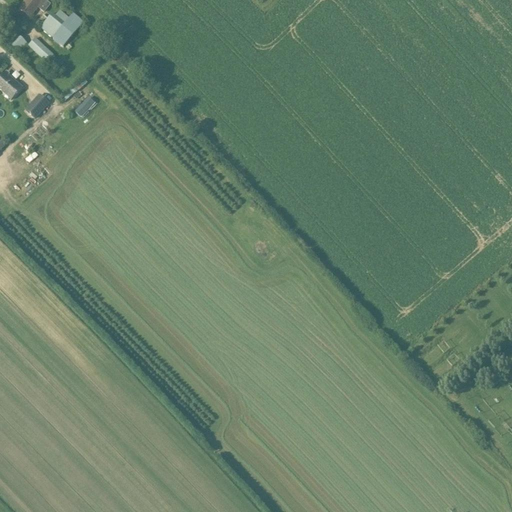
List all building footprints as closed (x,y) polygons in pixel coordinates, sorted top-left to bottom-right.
[(29,18),(37,8),(44,13),(50,5),(43,0),(27,0),(19,10),(29,18)] [(52,14),(40,29),(52,40),(63,49),(84,24),(73,15),(69,19),(60,11),(55,16),(52,14)] [(9,45),(17,54),(27,44),(19,36),(9,45)] [(53,57),(35,39),(28,47),(46,65),(53,57)] [(0,91),(11,101),(22,89),(5,74),(0,79),(0,91)] [(35,100),(27,108),(25,112),(29,116),(30,116),(35,121),(49,105),(39,96),(35,100)]
